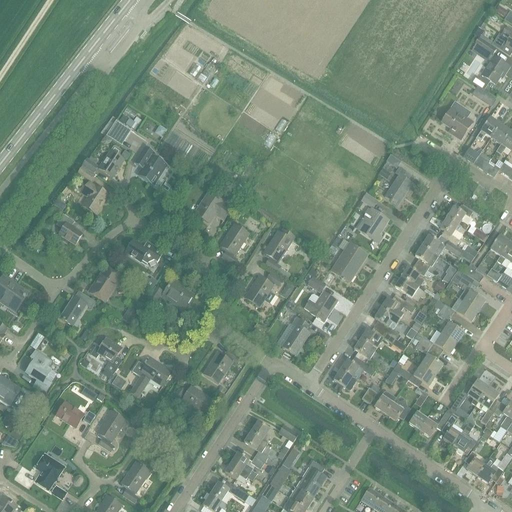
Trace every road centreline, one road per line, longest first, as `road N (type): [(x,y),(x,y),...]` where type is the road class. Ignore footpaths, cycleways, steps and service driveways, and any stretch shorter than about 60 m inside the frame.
road 1 (residential): [(308,385),(454,161)]
road 2 (secondary): [(0,164),(130,0)]
road 3 (residential): [(0,238),(106,64)]
road 4 (residential): [(174,511),(272,363)]
road 5 (residential): [(484,503),(375,429)]
